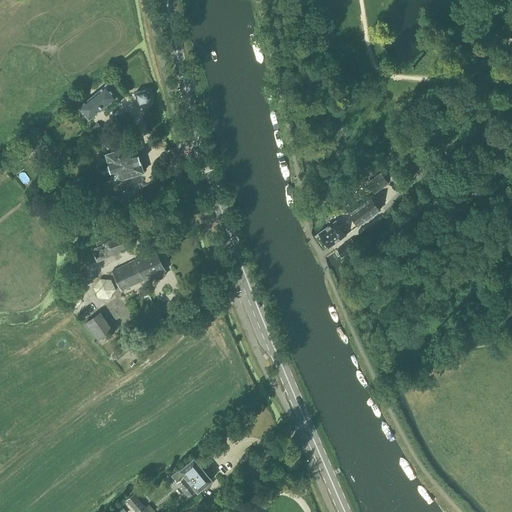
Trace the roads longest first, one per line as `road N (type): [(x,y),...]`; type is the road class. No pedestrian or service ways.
road 1 (secondary): [(347,511),(230,238),(190,116),(167,0)]
road 2 (unclassified): [(511,104),(387,205)]
